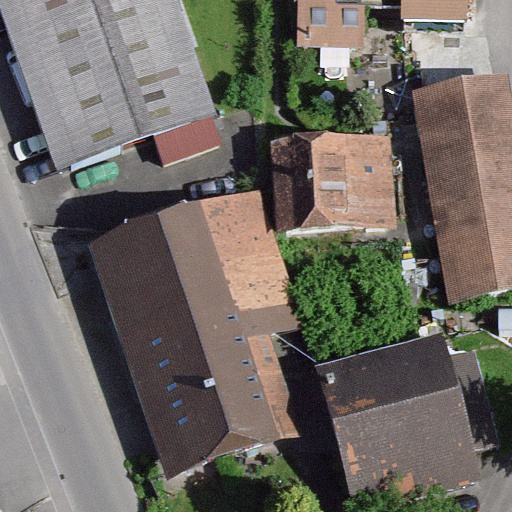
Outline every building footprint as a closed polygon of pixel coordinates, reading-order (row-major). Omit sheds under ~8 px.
[(211,0),(14,0),(78,181),(253,121),(211,0)] [(466,19),(465,0),(305,0),(305,40),(358,40),(357,0),(403,0),(403,19),(466,19)] [(511,278),(511,150),(502,87),(428,98),(456,287),(511,278)] [(385,145),(286,146),(287,221),(387,220),(385,145)] [(248,204),(108,252),(180,460),(293,421),(261,328),(288,319),(248,204)] [(436,345),(330,373),(363,502),(470,475),(436,345)]
